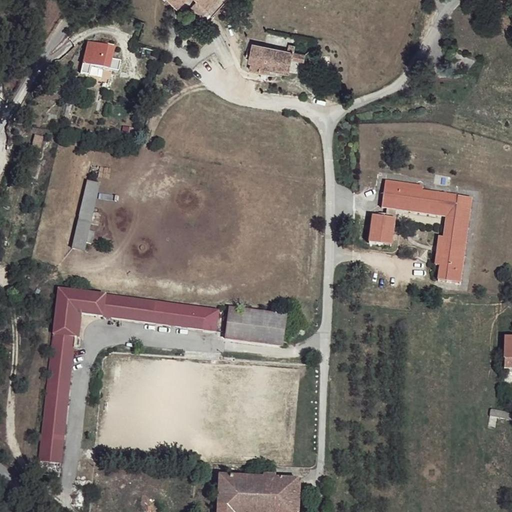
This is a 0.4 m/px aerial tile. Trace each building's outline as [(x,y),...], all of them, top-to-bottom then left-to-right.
[(182,0),(178,0),(174,4),(179,9),(185,3),(182,0)] [(196,0),(198,1),(201,5),(209,10),(218,0),(196,0)] [(197,2),(192,7),(197,11),(201,5),(197,2)] [(201,5),(197,11),(203,17),(209,10),(201,5)] [(341,44),(315,38),(313,48),(339,53),(341,44)] [(113,48),(88,42),(82,63),(105,68),(108,58),(111,59),(113,48)] [(293,52),(253,44),(248,60),(251,61),(250,69),(258,71),(271,70),(271,66),(290,72),(292,59),(293,52)] [(511,47),(504,45),(497,63),(502,66),(493,93),(511,99),(511,97),(511,47)] [(305,54),(293,52),(292,59),(304,60),(305,54)] [(77,53),(71,58),(75,61),(80,55),(77,53)] [(79,178),(74,219),(82,219),(87,179),(79,178)] [(87,179),(82,219),(86,220),(91,178),(87,179)] [(416,185),(385,181),(382,208),(388,209),(391,209),(392,206),(416,209),(416,185)] [(423,186),(416,185),(416,209),(452,214),(447,245),(443,245),(441,266),(439,280),(460,283),(472,198),(422,191),(423,186)] [(391,209),(388,209),(387,217),(395,219),(396,210),(391,209)] [(452,214),(416,209),(416,213),(447,216),(444,235),(440,235),(435,265),(441,266),(443,245),(447,245),(452,214)] [(386,217),(373,216),(370,244),(383,246),(383,242),(392,244),(395,219),(387,217),(386,217)] [(82,219),(74,219),(71,246),(83,248),(86,220),(82,219)] [(54,324),(39,463),(61,466),(78,312),(203,328),(206,308),(78,291),(58,289),(54,324)] [(219,310),(206,308),(203,328),(217,330),(219,310)] [(230,308),(229,312),(286,323),(287,315),(230,308)] [(286,323),(229,312),(227,337),(283,345),(286,323)] [(61,466),(39,463),(38,474),(59,476),(61,466)] [(243,477),(218,477),(217,511),(295,511),(296,479),(274,477),(243,477)]
